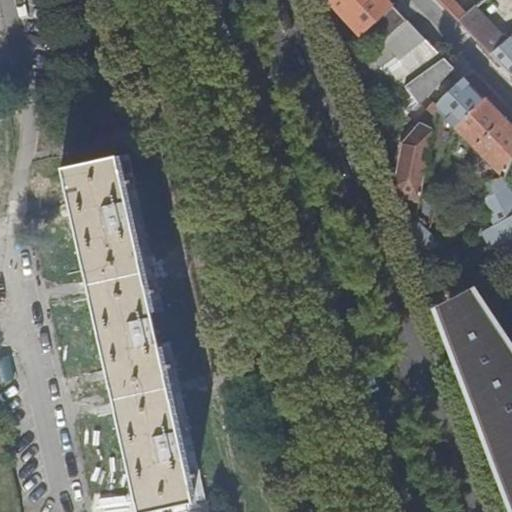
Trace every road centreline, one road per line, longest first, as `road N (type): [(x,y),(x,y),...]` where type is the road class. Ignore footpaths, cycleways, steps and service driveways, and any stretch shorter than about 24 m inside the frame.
road 1 (secondary): [(475,511),(273,0)]
road 2 (secondary): [(219,0),(412,511)]
road 3 (residential): [(20,327),(62,511)]
road 4 (residential): [(398,0),(511,107)]
